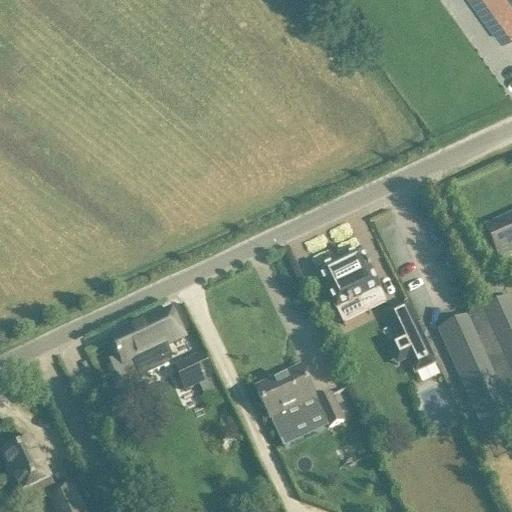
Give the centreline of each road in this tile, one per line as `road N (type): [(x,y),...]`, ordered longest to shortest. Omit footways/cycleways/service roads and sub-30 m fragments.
road 1 (unclassified): [(0,366),(418,174)]
road 2 (residential): [(291,8),(227,54),(132,99),(50,0)]
road 3 (residential): [(291,8),(418,174)]
road 4 (unknown): [(45,345),(124,511)]
